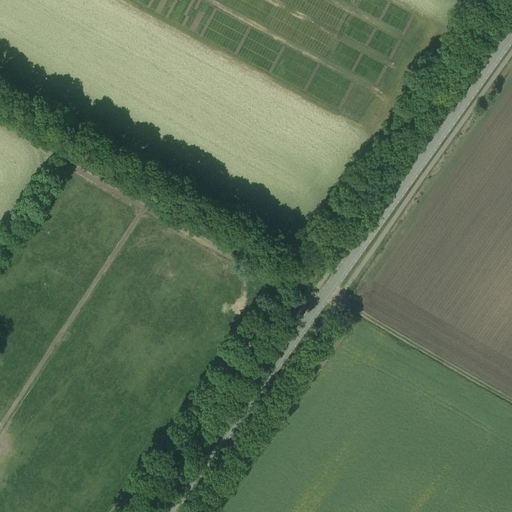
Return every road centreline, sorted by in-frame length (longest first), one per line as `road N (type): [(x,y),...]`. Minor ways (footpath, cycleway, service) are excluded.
road 1 (secondary): [(169,511),(511,33)]
road 2 (track): [(337,299),(511,402)]
